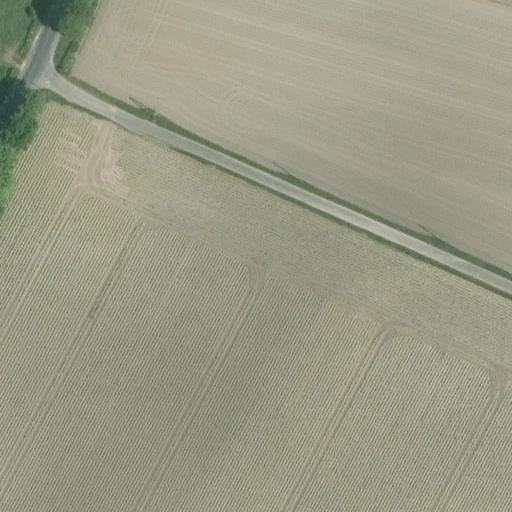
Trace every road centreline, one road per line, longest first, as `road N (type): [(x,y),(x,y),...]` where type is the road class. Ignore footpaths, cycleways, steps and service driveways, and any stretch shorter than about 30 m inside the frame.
road 1 (track): [(33,73),(511,287)]
road 2 (unclassified): [(66,0),(0,136)]
